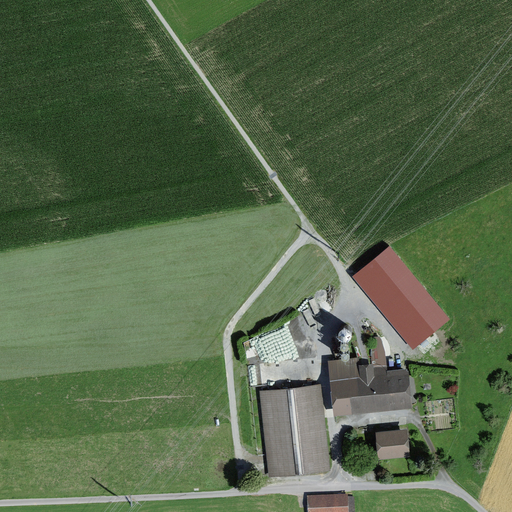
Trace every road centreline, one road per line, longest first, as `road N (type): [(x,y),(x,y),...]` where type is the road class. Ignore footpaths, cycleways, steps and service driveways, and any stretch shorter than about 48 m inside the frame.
road 1 (track): [(239,493),(226,331),(307,228),(146,0)]
road 2 (residential): [(0,504),(428,485),(457,493),(479,511)]
